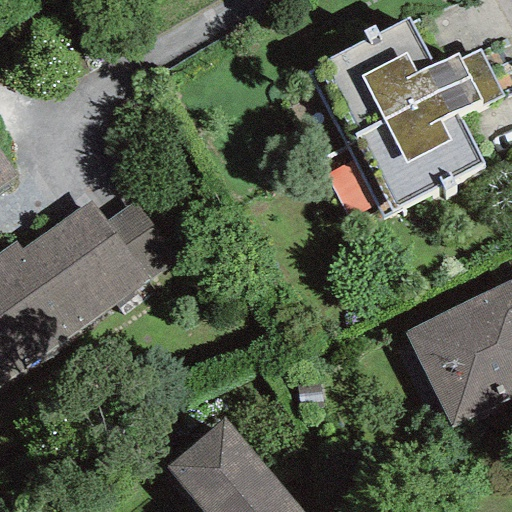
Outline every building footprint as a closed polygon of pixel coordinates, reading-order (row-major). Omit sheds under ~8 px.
[(343,142),(469,77),(460,60),(457,54),(432,66),(407,19),(377,34),(373,27),(362,32),(365,39),(305,70),(343,142)] [(478,51),(460,60),(469,77),(480,100),(483,105),(501,96),(478,51)] [(480,100),(469,77),(343,142),(381,214),(441,183),(444,189),(454,184),(450,177),(481,161),(456,112),(480,100)] [(0,186),(16,174),(0,151),(0,386),(148,280),(104,222),(89,200),(20,250),(15,242),(0,253),(0,186)] [(133,200),(104,222),(148,280),(177,258),(133,200)] [(511,280),(403,331),(449,429),(511,399),(511,280)] [(301,511),(222,418),(163,468),(200,511),(301,511)]
